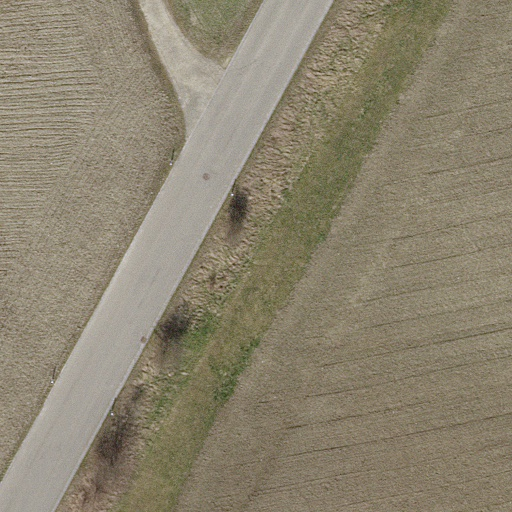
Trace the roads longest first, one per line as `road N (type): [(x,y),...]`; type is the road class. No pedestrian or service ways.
road 1 (tertiary): [(302,0),(95,376),(33,511)]
road 2 (track): [(229,132),(143,0)]
